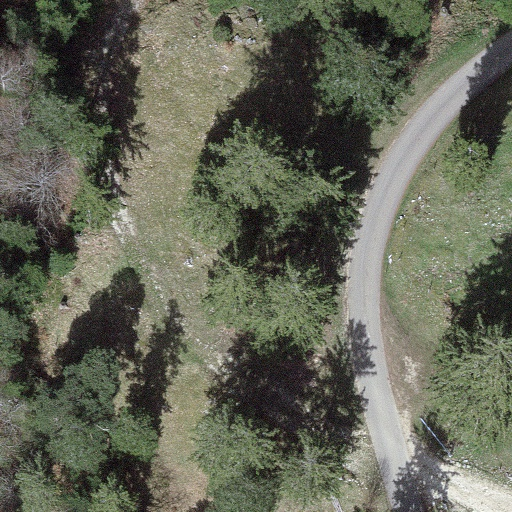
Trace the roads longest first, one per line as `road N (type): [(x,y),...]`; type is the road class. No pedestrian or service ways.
road 1 (track): [(391,458),(237,369),(128,234),(99,65),(142,0)]
road 2 (unclassified): [(407,511),(367,349),(370,230),(402,156),(430,119),(511,48)]
road 3 (track): [(391,458),(511,507)]
